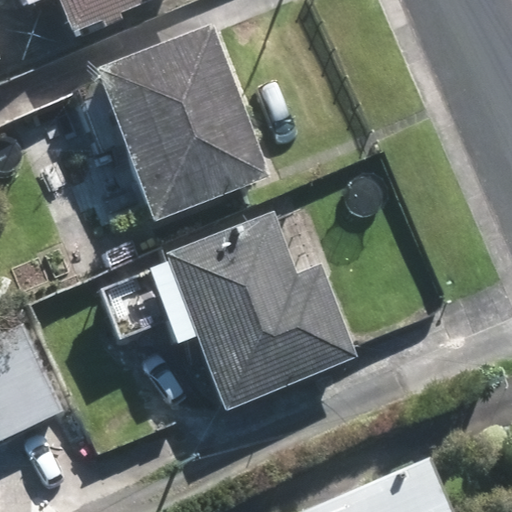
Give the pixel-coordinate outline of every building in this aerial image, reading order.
[(53,0),(61,19),(107,0),(53,0)] [(196,29),(88,74),(145,210),(253,166),(196,29)] [(256,211),(159,249),(218,396),(340,348),(308,267),(282,277),(256,211)] [(3,325),(0,326),(0,422),(41,403),(3,325)] [(427,511),(406,463),(294,511),(427,511)]
